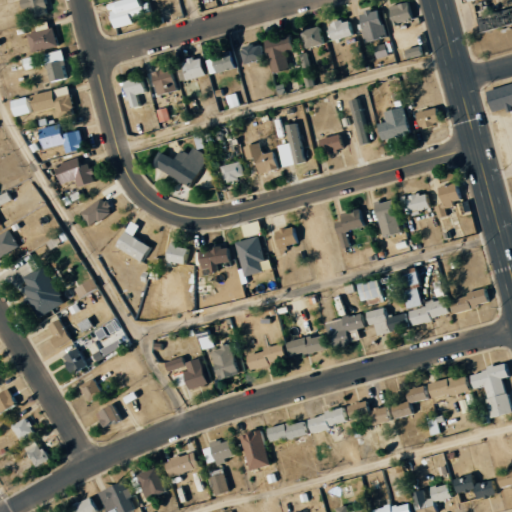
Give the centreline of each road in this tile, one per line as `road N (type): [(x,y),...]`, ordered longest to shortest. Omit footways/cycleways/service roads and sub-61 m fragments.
road 1 (residential): [(7,511),(185,423),(511,333)]
road 2 (residential): [(95,59),(135,179),(183,215),(242,211),(478,145)]
road 3 (secondary): [(439,0),(511,269)]
road 4 (residential): [(95,59),(305,0)]
road 5 (residential): [(0,311),(91,466)]
